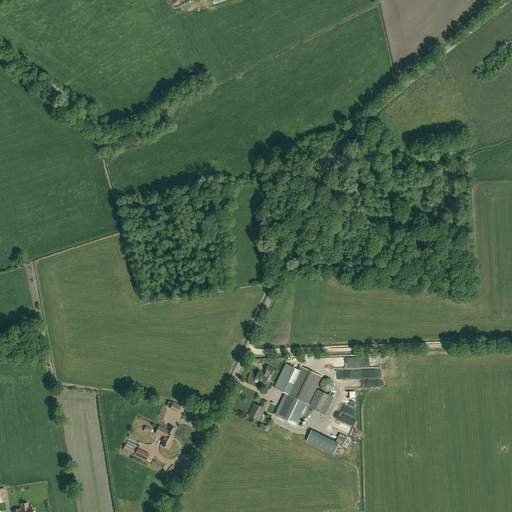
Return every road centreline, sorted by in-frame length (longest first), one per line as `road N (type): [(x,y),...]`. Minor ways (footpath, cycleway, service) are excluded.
road 1 (unclassified): [(167,511),(335,148),(506,0)]
road 2 (track): [(511,342),(246,350)]
